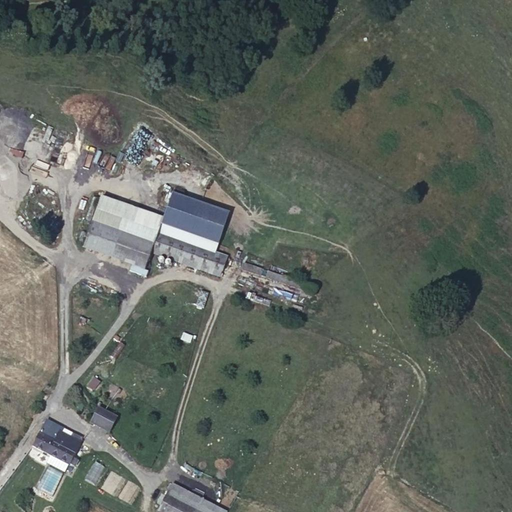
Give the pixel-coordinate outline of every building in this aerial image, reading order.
[(5,126),(15,133),(24,121),(14,114),(5,126)] [(97,196),(79,246),(144,269),(150,253),(220,277),(227,257),(214,252),(227,214),(169,194),(161,218),(97,196)] [(86,386),(94,390),(99,380),(91,376),(86,386)] [(96,407),(88,421),(107,431),(115,417),(96,407)] [(35,431),(27,445),(45,455),(52,442),(35,431)] [(45,455),(68,468),(76,455),(52,442),(45,455)] [(169,483),(155,510),(159,511),(223,511),(169,483)]
